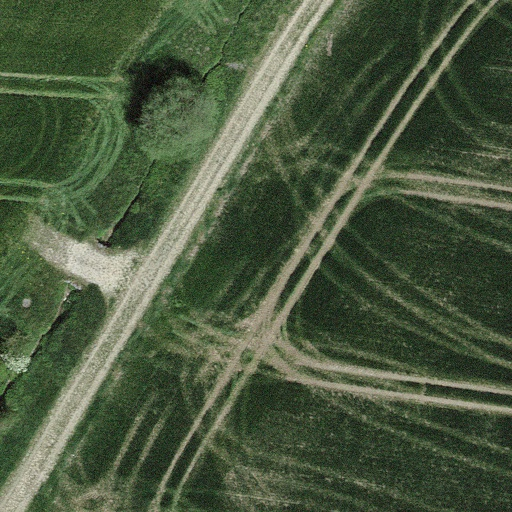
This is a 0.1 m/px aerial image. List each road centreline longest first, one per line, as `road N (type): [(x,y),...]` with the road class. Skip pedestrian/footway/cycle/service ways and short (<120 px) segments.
road 1 (track): [(9,511),(138,286),(296,30),(323,0)]
road 2 (track): [(138,286),(18,229)]
